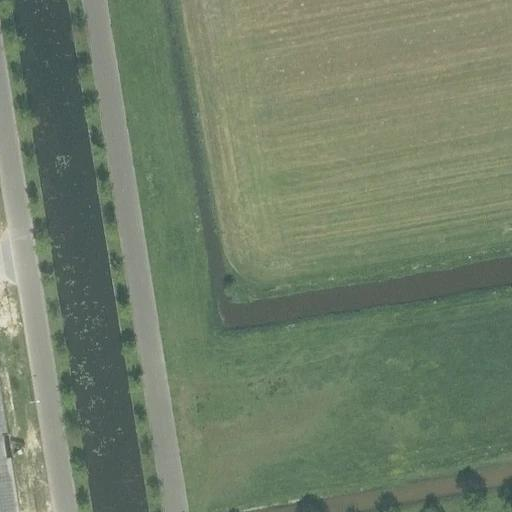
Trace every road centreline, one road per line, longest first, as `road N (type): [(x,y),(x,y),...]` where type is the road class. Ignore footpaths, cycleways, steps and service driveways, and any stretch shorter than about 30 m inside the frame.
road 1 (unclassified): [(96,0),(177,511)]
road 2 (unclassified): [(0,91),(67,511)]
